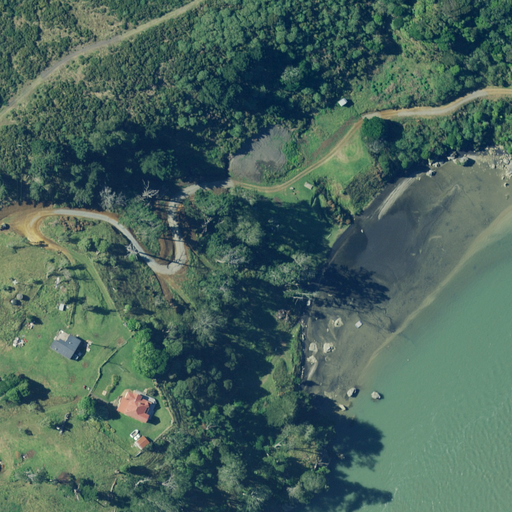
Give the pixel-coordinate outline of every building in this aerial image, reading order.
[(349,102),(346,98),(340,102),(342,106),(349,102)] [(273,224),(279,220),(277,216),(271,220),(273,224)] [(71,334),(66,341),(61,338),(59,342),(56,340),(50,348),(70,361),(82,341),(71,334)] [(133,394),(128,392),(124,399),(121,397),(115,410),(145,424),(149,416),(147,415),(152,403),(141,398),(142,396),(134,393),(133,394)] [(149,443),(143,436),(135,443),(141,450),(149,443)]
